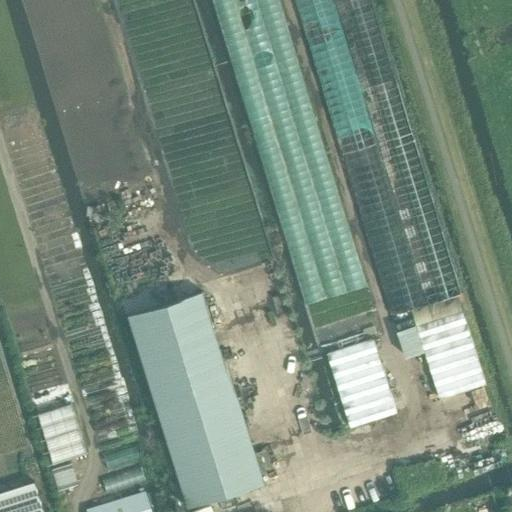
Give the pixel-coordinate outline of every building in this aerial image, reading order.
[(203,292),(126,315),(186,507),(262,483),(203,292)] [(412,311),(416,325),(440,399),(486,385),(462,311),(458,297),(412,311)] [(327,354),(350,428),(396,413),(372,339),(327,354)] [(70,403),(36,413),(51,464),(85,453),(70,403)] [(50,470),(57,491),(76,485),(69,464),(50,470)] [(0,492),(0,511),(42,511),(33,482),(0,492)] [(85,509),(85,511),(149,511),(142,490),(85,509)]
